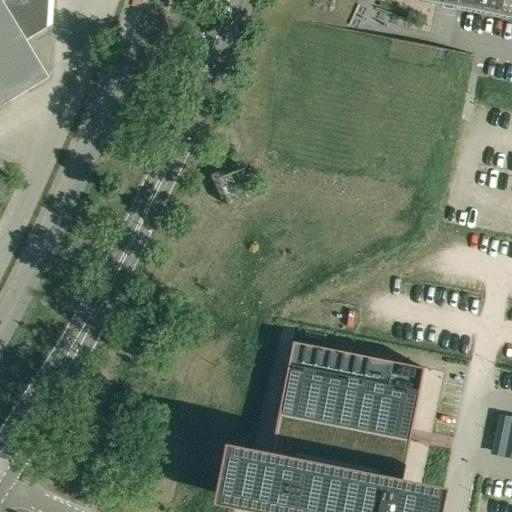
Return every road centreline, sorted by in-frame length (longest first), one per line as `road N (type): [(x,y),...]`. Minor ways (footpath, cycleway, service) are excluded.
road 1 (secondary): [(0,479),(81,352),(205,96),(235,0)]
road 2 (unclassified): [(0,340),(81,175),(147,0)]
